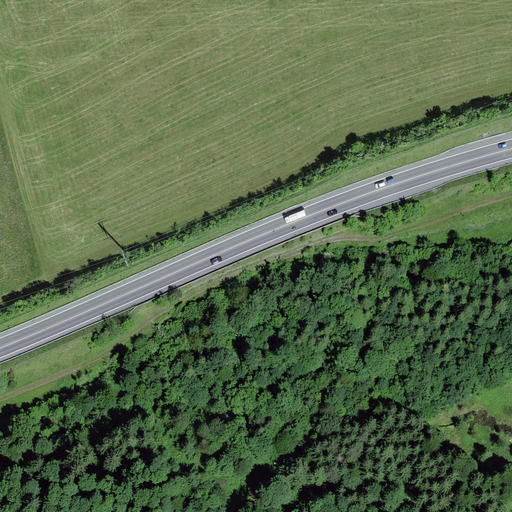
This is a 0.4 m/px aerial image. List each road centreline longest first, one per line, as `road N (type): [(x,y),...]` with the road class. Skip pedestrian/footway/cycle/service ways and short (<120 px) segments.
road 1 (trunk): [(511,149),(351,200),(0,349)]
road 2 (track): [(423,511),(414,494),(370,477),(314,488),(276,475),(254,485),(252,511)]
